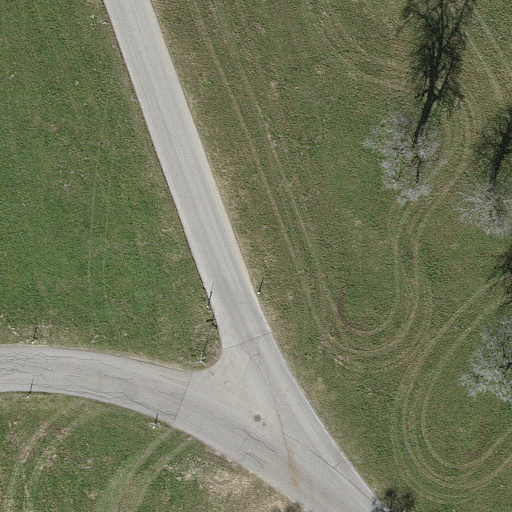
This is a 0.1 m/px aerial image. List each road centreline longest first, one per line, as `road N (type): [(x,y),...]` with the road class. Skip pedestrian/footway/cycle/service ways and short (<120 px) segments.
road 1 (unclassified): [(279,443),(129,0)]
road 2 (unclassified): [(0,373),(49,367),(279,443)]
